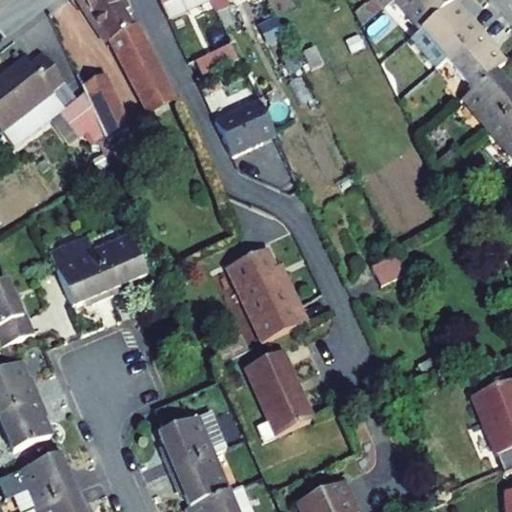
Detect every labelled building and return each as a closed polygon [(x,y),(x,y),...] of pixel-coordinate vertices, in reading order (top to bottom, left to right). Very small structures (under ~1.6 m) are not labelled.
[(108,43),(79,0),(71,0),(103,47),(108,43)] [(127,0),(79,0),(108,43),(118,62),(147,46),(136,25),(133,27),(124,12),(130,9),(127,0)] [(209,0),(216,15),(228,9),(223,0),(209,0)] [(379,5),(383,2),(380,0),(373,0),(355,16),(362,29),(384,11),(379,5)] [(396,1),(396,0),(384,0),(383,2),(379,5),(384,11),(396,1)] [(396,0),(396,1),(421,31),(453,5),(448,0),(396,0)] [(447,62),(482,33),(469,18),(466,21),(453,5),(421,31),(447,62)] [(447,62),(472,93),(494,74),(504,67),(491,51),(494,48),(482,33),(447,62)] [(147,46),(118,62),(147,117),(176,102),(147,46)] [(194,63),(202,78),(236,62),(229,47),(194,63)] [(26,62),(0,82),(0,134),(0,135),(2,134),(14,150),(51,122),(60,115),(78,138),(83,134),(96,123),(84,97),(77,103),(42,59),(31,68),(26,62)] [(489,132),(511,112),(511,88),(511,87),(508,90),(494,74),(472,93),(463,101),(489,132)] [(82,90),(84,97),(96,123),(104,139),(128,128),(106,78),(82,90)] [(228,158),(275,141),(261,102),(215,119),(228,158)] [(511,112),(489,132),(511,159),(511,112)] [(69,145),(78,138),(60,115),(51,122),(69,145)] [(96,123),(83,134),(91,145),(104,139),(96,123)] [(103,157),(109,168),(116,164),(110,153),(103,157)] [(440,169),(454,159),(450,153),(436,164),(440,169)] [(466,221),(475,213),(470,207),(461,216),(466,221)] [(92,257),(110,299),(129,292),(127,287),(145,279),(129,242),(92,257)] [(50,260),(71,311),(90,303),(92,307),(110,299),(92,257),(87,245),(50,260)] [(247,249),(231,257),(236,266),(252,259),(247,249)] [(227,270),(262,346),(307,325),(300,309),(295,311),(276,270),(267,252),(252,259),(236,266),(227,270)] [(372,271),(381,290),(407,277),(397,258),(372,271)] [(300,309),(281,268),(276,270),(295,311),(300,309)] [(18,301),(14,303),(6,284),(0,286),(0,351),(0,352),(11,347),(34,337),(18,301)] [(6,365),(17,361),(11,347),(0,352),(6,365)] [(297,385),(282,354),(244,371),(276,439),(314,422),(300,393),(297,394),(294,387),(297,385)] [(419,369),(427,384),(448,373),(439,358),(419,369)] [(0,373),(0,417),(39,401),(31,382),(27,384),(19,366),(0,373)] [(228,379),(234,392),(243,388),(237,375),(228,379)] [(511,473),(511,383),(472,401),(503,477),(511,473)] [(0,426),(12,456),(50,439),(43,421),(47,419),(39,401),(0,417),(0,426)] [(161,458),(169,476),(211,458),(224,452),(208,415),(158,437),(166,456),(161,458)] [(20,474),(36,511),(78,493),(71,474),(66,476),(58,458),(20,474)] [(189,511),(227,495),(211,458),(169,476),(177,494),(181,492),(189,511)] [(297,506),(300,511),(357,511),(345,484),(297,506)] [(84,511),(86,511),(78,493),(36,511),(84,511)] [(234,511),(227,495),(189,511),(186,511),(234,511)]
